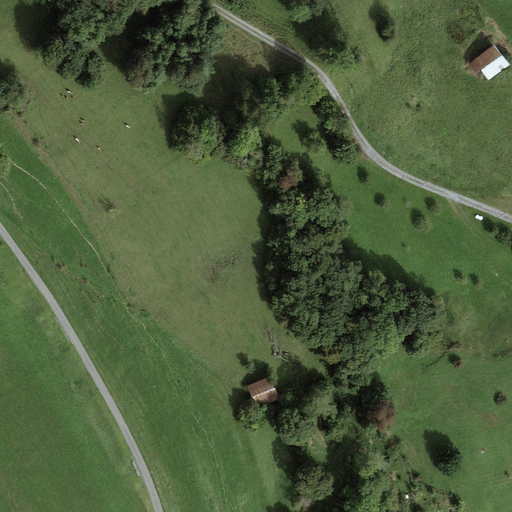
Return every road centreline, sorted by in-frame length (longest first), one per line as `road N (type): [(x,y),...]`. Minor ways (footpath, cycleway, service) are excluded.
road 1 (track): [(202,0),(317,72),(385,165),(511,221)]
road 2 (unclassified): [(0,227),(108,398),(158,511)]
